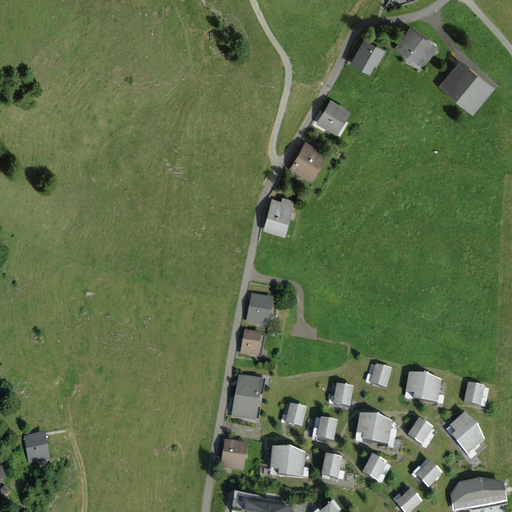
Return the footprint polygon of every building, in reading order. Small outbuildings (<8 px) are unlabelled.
[(420,63),(433,45),(411,29),(398,48),(420,63)] [(360,49),(353,62),(369,71),(374,62),(376,63),(382,51),(367,42),(362,51),(360,49)] [(488,88),(461,66),(455,73),(451,71),(448,74),(451,77),(445,85),(472,107),(488,88)] [(331,102),(320,121),(328,126),(330,124),(338,128),(348,112),(331,102)] [(305,145),(293,166),(311,176),(323,155),(305,145)] [(274,202),(266,228),(283,233),(292,202),(284,199),(282,204),(274,202)] [(262,299),(253,297),(248,320),(266,324),(272,299),(262,297),(262,299)] [(265,336),(246,333),(242,353),(248,354),(248,355),(256,356),(257,352),(262,353),(265,336)] [(376,365),(370,384),(386,388),(392,369),(376,365)] [(422,401),(426,375),(409,374),(406,393),(414,395),(413,400),(422,401)] [(426,375),(422,401),(438,404),(441,382),(426,375)] [(261,382),(239,379),(233,416),(255,419),(261,382)] [(468,383),(464,403),(480,406),(484,387),(468,383)] [(337,385),(333,404),(350,407),(353,388),(337,385)] [(290,405),(286,424),(301,428),(306,409),(290,405)] [(457,444),(477,426),(465,415),(450,427),(456,434),(452,437),(457,444)] [(373,442),(377,417),(360,416),(357,434),(363,435),(362,440),(373,442)] [(377,417),(373,442),(388,445),(392,423),(377,417)] [(321,420),(317,439),(333,442),(337,423),(321,420)] [(419,420),(408,436),(422,446),(433,430),(419,420)] [(477,426),(457,444),(467,456),(484,442),(477,426)] [(46,457),(42,437),(24,440),(26,448),(29,448),(31,460),(46,457)] [(239,445),(227,443),(223,466),(242,469),(245,448),(238,447),(239,445)] [(287,476),(289,449),(272,450),(270,469),(279,470),(278,475),(287,476)] [(289,449),(287,476),(303,477),(305,455),(289,449)] [(326,456),(322,475),(338,479),(342,460),(326,456)] [(372,456),(363,473),(377,481),(387,464),(372,456)] [(430,463),(416,477),(428,489),(442,475),(430,463)] [(453,497),(455,510),(473,506),(474,510),(505,505),(502,486),(481,482),(460,486),(453,497)] [(396,503),(402,511),(411,511),(421,504),(411,491),(396,503)] [(247,511),(252,511),(257,498),(257,496),(234,493),(231,511),(232,511),(246,511),(247,511)] [(257,498),(252,511),(276,511),(280,509),(281,502),(257,498)] [(288,511),(285,508),(288,506),(285,502),(281,502),(280,509),(276,511),(288,511)]
